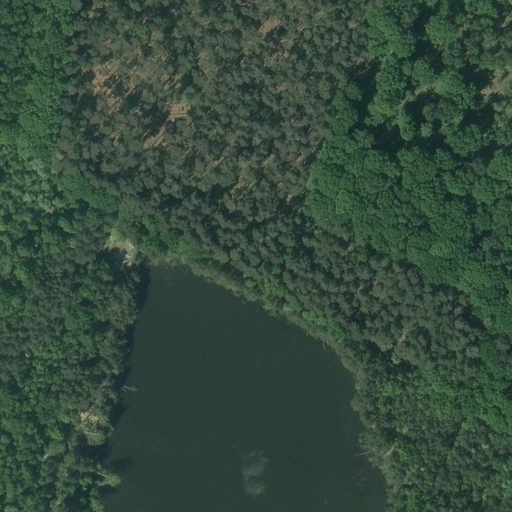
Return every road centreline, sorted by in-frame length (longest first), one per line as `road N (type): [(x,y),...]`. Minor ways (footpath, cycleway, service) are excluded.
road 1 (track): [(466,404),(48,166),(59,0)]
road 2 (track): [(116,211),(55,338)]
